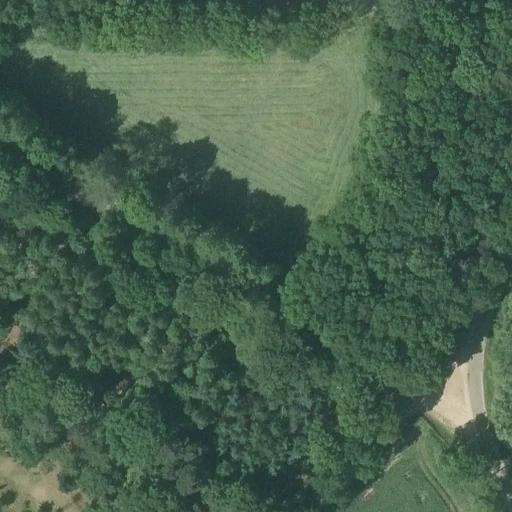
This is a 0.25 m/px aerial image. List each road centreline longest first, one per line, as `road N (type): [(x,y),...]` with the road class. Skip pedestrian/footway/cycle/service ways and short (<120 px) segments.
road 1 (track): [(422,395),(0,144)]
road 2 (track): [(0,4),(118,1),(378,14)]
road 3 (unclassified): [(511,498),(479,433),(471,390),(478,328),(511,258)]
road 4 (track): [(313,511),(422,395)]
road 5 (track): [(511,45),(378,14)]
